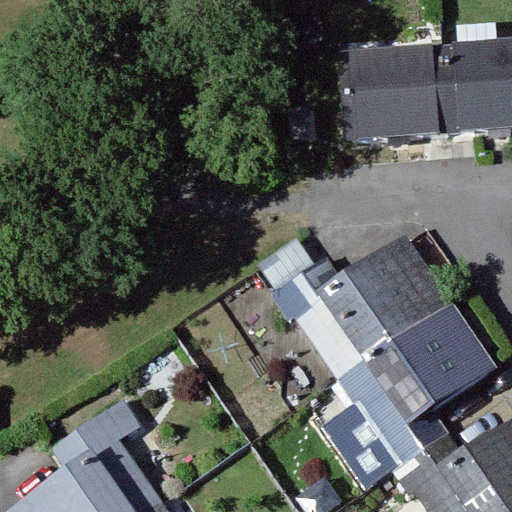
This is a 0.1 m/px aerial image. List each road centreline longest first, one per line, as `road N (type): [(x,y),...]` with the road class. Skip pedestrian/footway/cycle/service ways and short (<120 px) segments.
road 1 (residential): [(440,197),(315,205)]
road 2 (residential): [(440,197),(511,299)]
